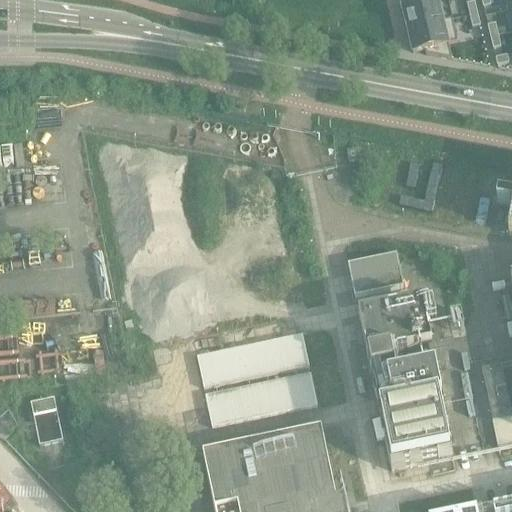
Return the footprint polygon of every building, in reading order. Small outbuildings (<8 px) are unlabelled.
[(447,0),(446,0),(402,11),(408,33),(452,22),(447,0)] [(489,0),(480,0),(483,9),(491,7),(489,0)] [(475,4),(467,6),(469,18),(477,16),(475,4)] [(477,16),(469,18),(472,30),(480,28),(477,16)] [(452,22),(408,33),(413,54),(424,52),(426,57),(452,62),(448,46),(457,44),(452,22)] [(495,26),(487,27),(490,39),(498,37),(495,26)] [(498,37),(490,39),(493,51),(501,49),(498,37)] [(507,57),(495,60),(497,68),(509,65),(507,57)] [(349,166),(360,164),(357,153),(347,155),(349,166)] [(511,195),(500,193),(498,204),(511,206),(511,195)] [(349,266),(356,299),(406,288),(398,255),(349,266)] [(435,305),(367,315),(389,470),(452,461),(432,327),(438,326),(435,305)] [(198,356),(212,428),(319,408),(306,336),(198,356)] [(482,369),(500,452),(511,449),(511,409),(502,365),(482,369)] [(54,401),(31,405),(39,448),(63,444),(54,401)] [(322,431),(203,456),(214,511),(347,511),(344,500),(337,501),(322,431)]
